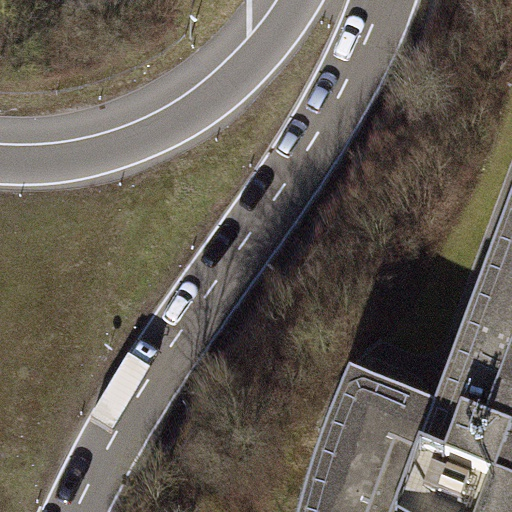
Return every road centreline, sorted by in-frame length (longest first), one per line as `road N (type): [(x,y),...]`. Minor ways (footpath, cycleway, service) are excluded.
road 1 (motorway): [(77,511),(153,371),(311,147),(383,0)]
road 2 (motorway): [(296,0),(235,73),(148,134),(52,160),(0,159)]
